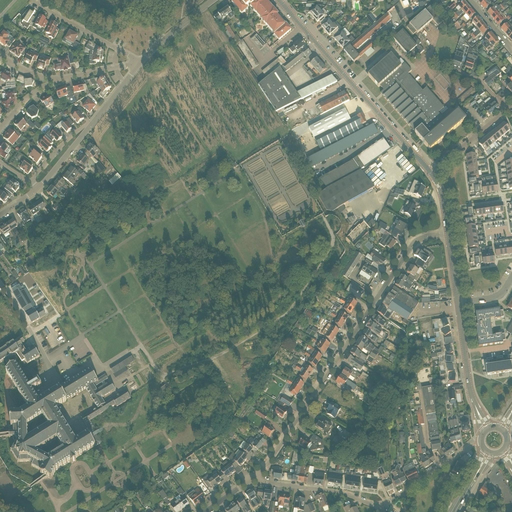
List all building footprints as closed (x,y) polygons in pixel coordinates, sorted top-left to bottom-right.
[(251,7),(258,0),(244,0),(242,2),(239,0),(235,0),(232,3),(242,15),(248,9),(247,8),(250,6),(251,7)] [(287,33),(291,30),(286,24),(278,15),(273,9),(268,3),(265,0),(258,0),(251,7),(250,7),(256,14),(256,13),(261,19),(261,20),(266,25),(279,40),(287,33)] [(490,0),(486,0),(486,1),(480,5),(484,10),(490,6),(493,3),(490,0)] [(458,11),(459,13),(468,6),(464,2),(458,7),(460,9),(458,11)] [(497,5),(487,13),(491,17),(499,10),(501,8),(503,6),(506,4),(504,2),(502,5),(502,4),(500,6),(499,6),(498,7),(497,5)] [(394,7),(400,22),(406,17),(399,3),(394,7)] [(312,19),(321,11),(316,6),(311,5),(311,8),(305,8),(305,11),(308,12),(311,15),(312,19)] [(413,35),(416,32),(417,33),(432,20),(438,26),(443,21),(430,6),(406,27),(413,35)] [(471,10),(468,6),(459,13),(457,15),(459,16),(461,15),(463,13),(465,15),(471,10)] [(222,22),(222,20),(221,19),(231,13),(228,8),(218,14),(218,15),(214,18),(219,25),(221,24),(222,22)] [(316,20),(317,22),(319,21),(321,23),(326,19),(325,18),(327,16),(326,14),(327,13),(323,9),(321,11),(312,19),(316,20)] [(411,9),(405,12),(408,19),(414,16),(411,9)] [(28,10),(26,12),(22,17),(25,20),(21,25),(28,29),(35,18),(32,16),(34,14),(30,11),(30,12),(28,10)] [(470,19),(475,15),(471,10),(465,15),(463,16),(467,21),(469,19),(470,19)] [(502,15),(502,14),(499,10),(491,17),(494,21),(502,15)] [(390,20),(387,13),(382,18),(355,41),(345,50),(344,51),(354,63),(380,40),(377,37),(357,55),(355,52),(390,20)] [(355,15),(353,13),(350,15),(355,20),(357,22),(359,20),(357,18),(356,18),(354,16),(355,15)] [(370,14),(366,18),(372,25),(377,21),(370,14)] [(494,21),(498,26),(504,22),(506,20),(502,15),(494,21)] [(45,29),(48,23),(45,21),(46,19),(40,16),(38,20),(37,19),(33,27),(36,29),(37,29),(38,27),(42,29),(43,28),(45,29)] [(482,22),(477,17),(472,22),(476,27),(482,22)] [(330,19),(329,18),(326,20),(326,19),(321,23),(323,26),(321,27),(323,29),(324,32),(333,25),(329,21),(330,19)] [(48,37),(54,40),(59,30),(56,29),(58,25),(52,22),(51,23),(50,23),(49,25),(50,26),(46,33),(49,35),(48,37)] [(474,29),(476,31),(473,33),(471,35),(472,37),(485,26),(482,22),(476,27),(474,29)] [(507,24),(501,29),(505,34),(511,27),(511,23),(509,27),(507,24)] [(328,34),(329,36),(331,35),(333,37),(339,32),(338,31),(339,30),(334,24),(333,25),(324,32),(324,33),(328,34)] [(483,35),(489,30),(485,26),(472,37),(473,37),(474,39),(476,37),(481,33),(483,35)] [(234,46),(238,43),(241,41),(237,36),(235,38),(228,27),(224,30),(225,32),(225,33),(234,46)] [(335,39),(334,39),(336,41),(337,45),(346,37),(347,36),(342,30),(339,32),(333,37),(335,39)] [(412,41),(403,30),(393,39),(407,55),(412,61),(424,51),(419,45),(421,43),(415,37),(412,41)] [(75,53),(80,45),(75,42),(78,36),(70,32),(66,40),(73,44),(71,46),(73,47),(71,52),(75,53)] [(9,48),(15,40),(13,38),(13,37),(10,35),(9,36),(4,33),(0,37),(0,43),(0,44),(1,43),(5,47),(6,45),(9,48)] [(491,33),(485,38),(482,40),(485,43),(483,44),(485,46),(495,38),(491,33)] [(264,47),(266,45),(257,34),(254,36),(264,47)] [(355,41),(351,37),(348,40),(346,37),(337,45),(341,46),(342,48),(343,48),(345,50),(355,41)] [(484,47),(486,49),(489,46),(491,49),(499,42),(495,38),(485,46),(484,47)] [(306,48),(300,41),(289,50),(295,56),(306,48)] [(99,47),(89,42),(86,47),(85,49),(86,49),(90,51),(91,51),(90,55),(103,57),(104,51),(101,51),(102,49),(99,49),(99,47)] [(16,43),(10,52),(19,58),(21,55),(23,57),(28,49),(26,47),(24,49),(16,43)] [(236,48),(237,47),(252,70),(254,68),(239,46),(238,43),(234,46),(236,48)] [(332,76),(327,78),(297,93),(284,73),(303,58),(305,60),(306,58),(311,54),(306,48),(295,56),(286,63),(287,63),(283,66),(267,79),(258,86),(276,112),(277,112),(278,114),(280,113),(279,111),(301,100),(332,85),(337,82),(332,76)] [(33,60),(36,61),(39,55),(33,52),(30,51),(25,61),(30,65),(33,60)] [(456,54),(455,56),(452,65),(459,68),(463,59),(459,58),(460,55),(456,54)] [(89,66),(96,65),(96,64),(99,64),(100,63),(102,63),(103,57),(90,55),(89,61),(90,61),(89,66)] [(466,120),(458,111),(446,122),(438,113),(444,108),(426,88),(423,91),(408,74),(411,71),(405,64),(401,67),(391,55),(370,73),(369,71),(366,73),(368,75),(378,87),(380,86),(384,90),(381,93),(398,113),(411,128),(410,128),(412,131),(413,130),(415,133),(430,151),(431,151),(431,150),(433,148),(434,148),(436,145),(437,146),(437,145),(437,146),(437,145),(440,143),(440,142),(443,140),(443,139),(446,136),(447,137),(447,136),(450,134),(450,133),(453,131),(454,131),(453,131),(456,128),(456,129),(456,128),(456,129),(457,128),(456,128),(457,128),(456,128),(459,126),(460,126),(460,125),(462,123),(463,123),(465,120),(466,120)] [(283,66),(287,63),(286,63),(281,57),(281,56),(280,57),(278,59),(281,63),(283,66)] [(46,65),(49,66),(51,59),(45,57),(44,60),(40,59),(38,68),(44,70),(46,65)] [(70,65),(68,57),(58,60),(59,64),(54,65),(56,71),(60,70),(61,71),(71,68),(70,65)] [(466,61),(467,61),(465,68),(472,70),(475,60),(467,57),(466,61)] [(317,59),(310,64),(315,69),(321,64),(317,59)] [(283,66),(281,63),(265,76),(267,79),(283,66)] [(320,75),(326,69),(321,64),(315,69),(320,75)] [(501,73),(496,67),(490,72),(486,75),(488,78),(489,77),(494,74),(496,77),(501,73)] [(5,72),(0,74),(1,80),(6,83),(6,90),(16,88),(15,78),(11,79),(10,75),(5,72)] [(19,75),(19,76),(17,81),(23,83),(24,83),(25,84),(25,88),(33,87),(33,85),(34,82),(32,81),(32,80),(28,80),(28,79),(19,75)] [(91,80),(94,85),(98,84),(100,88),(108,83),(105,78),(103,79),(102,77),(99,79),(99,78),(91,80)] [(501,82),(511,95),(511,86),(511,85),(509,86),(505,81),(503,82),(502,81),(501,82)] [(84,94),(89,92),(86,85),(83,85),(82,83),(80,84),(78,84),(72,86),(74,93),(84,91),(84,94)] [(99,95),(103,99),(108,93),(107,92),(110,90),(109,89),(111,88),(108,83),(100,88),(102,91),(99,95)] [(68,96),(69,99),(74,97),(70,88),(67,89),(66,87),(57,90),(58,94),(57,94),(59,99),(68,96)] [(497,95),(498,95),(505,104),(511,98),(503,87),(501,89),(502,91),(497,95)] [(6,90),(3,90),(3,91),(6,94),(7,99),(2,104),(7,108),(14,101),(13,95),(17,94),(16,88),(6,90)] [(321,116),(347,102),(349,101),(345,92),(343,93),(342,90),(339,92),(340,94),(316,107),(321,116)] [(91,102),(93,99),(90,94),(86,97),(88,101),(83,108),(90,113),(95,106),(91,102)] [(38,106),(43,111),(46,107),(54,103),(50,97),(49,98),(48,96),(41,100),(42,102),(38,106)] [(494,103),(492,99),(487,103),(494,112),(499,108),(495,102),(494,103)] [(487,103),(485,104),(484,102),(479,106),(482,109),(484,108),(490,115),(494,112),(487,103)] [(296,105),(285,110),(286,113),(297,107),(296,105)] [(28,110),(27,115),(32,119),(36,118),(37,116),(39,112),(34,107),(30,109),(28,110)] [(72,117),(77,124),(84,119),(81,116),(84,114),(79,108),(74,112),(76,114),(72,117)] [(335,144),(333,140),(344,134),(366,123),(362,114),(351,120),(345,110),(309,128),(318,145),(315,147),(318,152),(321,150),(321,151),(335,144)] [(21,118),(14,125),(21,131),(27,124),(21,118)] [(62,127),(67,133),(72,129),(71,128),(71,127),(73,124),(68,119),(64,123),(65,124),(62,127)] [(39,130),(42,127),(36,121),(33,124),(35,126),(39,130)] [(500,127),(506,134),(510,130),(504,123),(500,127)] [(346,150),(376,134),(371,126),(342,141),(346,150)] [(496,130),(501,137),(506,134),(500,127),(496,130)] [(21,135),(14,129),(12,131),(10,130),(7,133),(8,133),(4,138),(8,142),(11,145),(18,137),(19,138),(21,135)] [(57,142),(62,137),(56,130),(51,135),(57,142)] [(501,137),(496,130),(492,134),(497,141),(501,137)] [(487,137),(493,144),(497,141),(492,134),(487,137)] [(53,143),(46,137),(43,139),(44,140),(39,146),(42,149),(43,148),(47,152),(52,147),(51,146),(53,143)] [(493,144),(487,137),(483,141),(489,148),(493,144)] [(364,168),(391,150),(383,139),(357,157),(364,168)] [(241,167),(241,166),(240,165),(280,140),(323,214),(304,225),(305,225),(324,214),(281,140),(240,165),(241,167)] [(479,144),(481,146),(478,148),(482,153),(489,148),(483,141),(479,144)] [(9,146),(4,142),(2,145),(0,143),(0,155),(5,159),(8,155),(5,152),(9,146)] [(92,157),(93,158),(96,155),(95,154),(98,151),(90,144),(87,147),(89,149),(86,151),(87,152),(85,154),(90,159),(92,157)] [(33,160),(37,164),(42,158),(40,157),(42,154),(34,147),(31,151),(33,153),(30,157),(33,160)] [(88,161),(90,159),(85,154),(82,156),(81,155),(79,158),(79,159),(77,162),(81,165),(80,167),(84,170),(88,165),(86,164),(88,161)] [(466,155),(468,163),(476,161),(475,154),(466,155)] [(359,171),(364,168),(357,157),(350,162),(339,169),(318,180),(325,189),(333,186),(360,171),(359,171)] [(24,164),(20,168),(24,171),(24,172),(28,175),(33,169),(31,168),(33,165),(24,159),(22,163),(24,164)] [(477,169),(476,161),(468,163),(469,170),(477,169)] [(99,162),(98,163),(96,165),(102,173),(106,170),(99,162)] [(96,165),(93,167),(92,168),(99,176),(102,173),(96,165)] [(63,178),(71,184),(73,186),(76,182),(73,180),(79,173),(81,175),(81,174),(83,172),(78,168),(76,171),(71,167),(63,178)] [(282,238),(301,227),(282,237),(242,168),(242,169),(282,238)] [(472,177),(476,177),(478,176),(477,169),(469,170),(470,178),(472,177)] [(341,213),(346,209),(343,205),(375,188),(360,171),(333,186),(318,195),(326,210),(341,213)] [(482,184),(482,181),(477,182),(476,177),(472,177),(472,179),(468,180),(469,185),(471,185),(472,187),(470,188),(479,186),(479,184),(482,184)] [(65,183),(59,178),(52,187),(64,196),(66,192),(61,188),(65,183)] [(116,191),(124,182),(121,178),(112,186),(116,191)] [(5,189),(12,194),(14,192),(15,193),(18,189),(20,187),(19,185),(17,183),(17,184),(13,180),(10,184),(9,183),(5,189)] [(413,195),(421,198),(425,188),(418,185),(419,183),(414,181),(409,193),(414,194),(413,195)] [(489,184),(491,193),(498,191),(497,183),(489,184)] [(479,186),(470,188),(470,192),(475,191),(475,195),(483,194),(482,184),(479,184),(479,186)] [(482,184),(483,194),(491,193),(489,184),(482,185),(482,184)] [(52,187),(47,193),(53,198),(56,195),(58,193),(60,195),(59,197),(63,200),(65,197),(64,196),(52,187)] [(0,191),(0,200),(4,203),(9,197),(7,196),(9,194),(2,189),(0,191)] [(413,215),(415,211),(414,210),(416,208),(413,206),(414,205),(407,201),(405,206),(407,207),(404,213),(405,214),(405,215),(409,218),(410,216),(411,217),(412,214),(413,215)] [(49,214),(45,208),(41,202),(35,206),(39,212),(42,210),(46,216),(49,214)] [(58,204),(53,208),(59,216),(62,214),(60,210),(62,209),(58,204)] [(35,206),(29,210),(33,216),(34,216),(36,214),(38,217),(41,215),(39,212),(35,206)] [(473,208),(467,209),(468,212),(464,213),(464,217),(474,216),(474,218),(477,218),(476,208),(475,208),(476,210),(473,210),(473,208)] [(22,219),(24,222),(25,224),(32,220),(24,209),(17,214),(21,219),(22,219)] [(466,217),(467,220),(465,220),(465,225),(469,225),(469,227),(473,226),(473,221),(478,220),(477,218),(474,218),(474,216),(464,217),(466,217)] [(393,231),(391,230),(389,233),(396,238),(398,235),(402,237),(408,225),(397,219),(394,224),(397,226),(393,231)] [(17,227),(13,220),(7,225),(16,240),(19,238),(13,230),(17,227)] [(376,225),(372,221),(367,226),(363,222),(360,226),(359,225),(346,238),(353,248),(376,225)] [(378,226),(385,231),(387,226),(380,222),(378,226)] [(0,229),(4,236),(8,233),(11,239),(12,238),(17,245),(18,244),(16,240),(7,225),(0,229)] [(391,249),(396,243),(388,237),(383,244),(391,249)] [(511,254),(510,245),(503,246),(504,255),(511,254)] [(504,255),(503,246),(495,247),(496,256),(504,255)] [(482,255),(482,252),(477,253),(476,248),(472,249),(472,250),(469,251),(470,256),(472,256),(472,259),(470,259),(480,258),(480,255),(482,255)] [(418,251),(414,256),(424,262),(428,257),(418,251)] [(50,256),(47,252),(40,256),(43,261),(50,256)] [(356,252),(341,275),(347,279),(362,256),(356,252)] [(381,267),(385,261),(372,252),(370,256),(373,259),(372,260),(378,264),(381,267)] [(34,267),(38,264),(36,260),(37,259),(35,255),(26,259),(29,264),(31,269),(35,267),(34,267)] [(470,259),(471,263),(475,263),(475,266),(481,265),(480,263),(483,263),(483,265),(484,265),(482,255),(480,255),(480,258),(470,259)] [(371,277),(373,279),(378,272),(366,264),(359,274),(369,280),(371,277)] [(422,270),(420,269),(418,271),(411,266),(407,272),(410,275),(408,277),(409,278),(414,281),(415,282),(416,282),(420,277),(418,276),(422,270)] [(404,277),(402,275),(398,280),(411,288),(415,291),(417,287),(417,286),(412,284),(414,281),(409,278),(408,277),(405,275),(404,277)] [(398,280),(395,285),(401,289),(402,288),(412,294),(414,291),(415,291),(411,288),(398,280)] [(352,282),(346,290),(359,299),(363,293),(357,289),(358,286),(352,282)] [(20,285),(16,287),(12,290),(31,324),(40,319),(41,319),(46,316),(42,310),(37,313),(35,310),(37,309),(26,290),(23,292),(20,285)] [(408,296),(394,287),(389,294),(414,311),(419,303),(413,300),(413,299),(408,296)] [(382,304),(388,308),(394,312),(404,319),(407,321),(414,311),(389,294),(382,304)] [(348,300),(347,299),(346,302),(345,303),(347,305),(354,309),(357,304),(355,302),(356,299),(350,296),(348,300)] [(343,306),(345,308),(344,310),(350,314),(354,309),(347,305),(345,303),(346,302),(344,300),(342,303),(344,304),(343,306)] [(380,307),(377,313),(388,320),(392,315),(394,312),(388,308),(386,311),(380,307)] [(479,347),(503,343),(503,341),(506,341),(505,334),(502,334),(495,335),(495,336),(492,336),(490,319),(494,319),(501,318),(504,317),(503,311),(500,311),(500,309),(475,312),(476,317),(474,318),(479,347)] [(309,310),(306,316),(311,319),(314,314),(309,310)] [(345,323),(348,317),(342,313),(338,318),(345,323)] [(382,320),(375,315),(372,320),(378,324),(383,328),(386,323),(381,320),(382,320)] [(335,324),(341,328),(345,323),(338,318),(335,324)] [(438,329),(451,328),(450,324),(448,324),(447,319),(449,319),(432,321),(432,324),(437,324),(438,329)] [(367,328),(386,341),(389,337),(376,329),(377,327),(370,323),(367,328)] [(336,336),(339,331),(333,327),(329,332),(336,336)] [(439,338),(452,337),(451,333),(450,333),(451,333),(449,330),(449,329),(451,329),(451,328),(438,329),(433,330),(434,334),(439,333),(439,338)] [(379,340),(371,334),(371,333),(366,330),(362,334),(377,343),(379,340)] [(329,332),(326,337),(332,341),(336,336),(329,332)] [(376,353),(378,350),(375,348),(367,343),(368,341),(361,336),(358,341),(370,349),(376,353)] [(452,338),(452,337),(439,338),(435,339),(435,343),(440,342),(441,348),(453,346),(453,343),(452,343),(452,339),(450,339),(450,338),(452,338)] [(17,439),(27,438),(27,425),(42,415),(48,425),(56,438),(63,449),(48,458),(35,451),(31,462),(33,464),(32,467),(41,471),(41,473),(48,476),(51,478),(55,470),(70,461),(71,464),(75,461),(74,459),(101,443),(93,431),(94,430),(89,421),(109,408),(110,411),(113,410),(114,411),(121,407),(120,405),(130,398),(126,390),(112,399),(113,400),(106,404),(102,398),(115,390),(111,382),(98,390),(95,386),(107,378),(105,375),(97,380),(90,369),(81,375),(67,384),(38,401),(32,392),(37,388),(38,389),(41,386),(38,381),(34,383),(35,384),(29,388),(15,365),(12,367),(7,360),(17,353),(18,357),(22,362),(24,361),(27,365),(36,359),(40,357),(34,347),(29,350),(26,352),(21,345),(24,343),(22,339),(0,352),(0,363),(5,361),(9,369),(6,371),(28,407),(18,413),(11,413),(11,426),(14,426),(14,435),(14,436),(16,436),(17,439)] [(327,349),(330,345),(323,340),(322,341),(320,340),(318,343),(327,349)] [(358,341),(354,346),(361,351),(363,349),(370,354),(367,357),(367,358),(373,362),(377,355),(378,354),(376,353),(370,349),(358,341)] [(317,349),(324,354),(327,349),(318,343),(316,342),(315,343),(314,345),(318,348),(317,349)] [(442,357),(452,355),(452,354),(453,353),(453,352),(454,352),(453,346),(441,348),(441,353),(437,354),(437,358),(442,357)] [(316,353),(317,351),(312,348),(308,353),(308,354),(310,355),(310,356),(319,362),(322,357),(316,353)] [(350,353),(357,357),(355,360),(361,364),(361,363),(364,365),(366,361),(371,364),(373,362),(367,358),(367,357),(353,348),(350,353)] [(307,360),(306,361),(315,367),(319,362),(310,356),(310,355),(308,354),(307,356),(305,359),(307,360)] [(355,360),(347,355),(344,360),(350,364),(357,369),(360,371),(364,366),(361,364),(355,360)] [(443,366),(454,364),(453,362),(455,361),(455,357),(453,357),(452,355),(442,357),(443,362),(438,363),(439,367),(443,366)] [(297,366),(296,365),(299,362),(293,358),(290,363),(293,365),(296,367),(297,366)] [(454,366),(454,364),(443,366),(444,371),(439,372),(440,376),(445,375),(455,374),(455,371),(457,371),(456,366),(454,366)] [(310,376),(313,371),(307,366),(305,369),(302,368),(302,369),(299,367),(298,370),(300,371),(301,370),(310,376)] [(351,373),(345,369),(342,374),(353,381),(354,378),(356,379),(357,377),(359,378),(361,376),(353,370),(351,373)] [(300,372),(302,373),(300,377),(306,381),(310,376),(301,370),(300,371),(300,372)] [(455,375),(455,374),(445,375),(445,381),(441,381),(441,385),(458,382),(457,376),(456,376),(456,375),(455,375)] [(357,386),(354,385),(352,383),(347,380),(344,378),(342,380),(340,378),(336,383),(343,387),(344,385),(345,383),(350,386),(352,388),(353,387),(356,388),(357,386)] [(301,390),(304,384),(298,380),(294,385),(301,390)] [(297,395),(301,390),(294,385),(292,384),(293,382),(290,381),(289,384),(291,385),(289,387),(292,389),(289,392),(295,396),(296,394),(297,395)] [(439,438),(439,435),(434,407),(439,406),(437,393),(436,386),(430,387),(422,388),(423,395),(432,451),(437,450),(438,453),(437,453),(441,459),(445,456),(446,458),(449,456),(444,450),(446,449),(444,447),(444,446),(441,448),(442,450),(441,450),(439,438)] [(376,388),(373,392),(371,395),(376,399),(380,393),(379,393),(381,391),(376,388)] [(375,399),(376,399),(371,395),(365,403),(371,407),(377,400),(375,399)] [(284,396),(283,397),(281,396),(277,400),(276,401),(279,403),(280,401),(285,404),(289,407),(292,402),(284,396)] [(284,410),(285,409),(283,407),(285,404),(280,401),(279,403),(277,404),(280,406),(275,413),(283,418),(287,412),(284,410)] [(341,409),(332,403),(327,410),(329,411),(327,414),(334,418),(336,415),(336,416),(341,409)] [(264,420),(266,417),(257,410),(255,413),(264,420)] [(462,432),(470,431),(468,423),(470,423),(469,416),(464,417),(463,413),(460,414),(460,417),(461,422),(462,432)] [(318,428),(319,427),(323,430),(323,431),(327,434),(330,430),(329,429),(332,426),(324,421),(323,422),(321,420),(318,424),(316,426),(318,428)] [(272,429),(272,430),(269,428),(271,426),(266,422),(260,431),(269,437),(272,433),(272,434),(274,431),(272,429)] [(35,451),(56,438),(48,425),(27,438),(17,439),(11,448),(10,448),(9,450),(12,450),(18,461),(17,463),(18,463),(19,461),(31,462),(35,451)] [(421,428),(420,428),(417,429),(418,431),(418,434),(420,444),(422,452),(422,453),(423,454),(429,466),(433,464),(432,463),(435,461),(431,455),(430,456),(428,452),(426,454),(421,428)] [(262,437),(261,438),(258,435),(254,440),(251,438),(247,443),(249,445),(250,444),(258,450),(263,444),(265,441),(266,440),(262,437)] [(309,442),(303,438),(299,444),(305,448),(302,451),(305,453),(318,450),(324,449),(322,440),(314,435),(309,442)] [(341,447),(345,441),(336,435),(332,442),(341,447)] [(251,452),(253,449),(246,444),(244,442),(239,447),(242,449),(243,451),(252,457),(254,455),(251,452)] [(449,456),(455,452),(451,446),(449,443),(444,447),(446,449),(444,450),(449,456)] [(241,453),(238,450),(235,455),(236,455),(238,457),(237,457),(244,462),(246,460),(248,462),(252,457),(243,451),(241,453)] [(292,480),(292,481),(298,482),(300,468),(300,465),(301,463),(302,453),(294,452),(291,467),(294,468),(293,474),(292,480)] [(423,454),(419,457),(422,461),(420,462),(425,469),(429,466),(423,454)] [(236,455),(231,462),(241,472),(243,469),(241,467),(244,462),(237,457),(238,457),(236,455)] [(231,475),(236,472),(237,475),(241,472),(231,462),(228,463),(226,461),(222,464),(226,468),(231,475)] [(452,471),(461,477),(467,467),(457,462),(452,471)] [(406,481),(402,474),(401,475),(399,471),(401,466),(397,465),(397,466),(396,469),(395,470),(399,477),(397,478),(401,485),(403,484),(402,483),(406,481)] [(274,473),(273,478),(281,479),(282,472),(279,472),(280,467),(275,466),(275,467),(272,467),(271,472),(274,473)] [(219,474),(226,483),(230,479),(229,477),(231,475),(226,468),(221,472),(219,474)] [(304,469),(300,468),(298,482),(303,483),(306,483),(307,478),(304,478),(305,475),(305,472),(303,472),(304,469)] [(404,472),(408,481),(418,477),(413,468),(412,469),(407,471),(404,472)] [(330,473),(328,482),(335,483),(337,470),(336,470),(336,472),(332,471),(332,470),(330,469),(329,473),(330,473)] [(335,483),(341,484),(343,475),(338,474),(339,471),(337,470),(335,483)] [(395,470),(392,472),(394,478),(392,480),(393,483),(396,487),(401,485),(397,478),(399,477),(395,470)] [(347,476),(346,485),(352,486),(354,477),(353,477),(349,476),(350,472),(347,472),(347,476)] [(313,485),(323,486),(324,474),(319,473),(318,475),(315,475),(313,485)] [(354,477),(352,486),(359,487),(361,476),(356,475),(356,473),(355,473),(354,473),(353,477),(354,477)] [(212,478),(212,479),(209,474),(202,479),(209,488),(211,487),(213,489),(217,486),(212,478)] [(217,475),(212,478),(217,486),(220,484),(221,486),(226,483),(219,474),(217,476),(217,475)] [(365,478),(363,488),(370,489),(372,479),(371,479),(367,479),(367,475),(365,475),(364,478),(365,478)] [(370,489),(377,490),(378,481),(377,480),(373,480),(374,477),(374,476),(371,476),(371,479),(372,479),(370,489)] [(382,483),(386,492),(394,488),(390,480),(386,481),(382,483)] [(498,498),(499,496),(500,496),(502,494),(490,485),(488,488),(487,488),(490,483),(487,481),(483,488),(491,493),(498,498)] [(483,488),(483,487),(476,500),(480,502),(484,505),(491,493),(483,488)] [(205,498),(198,489),(194,492),(195,494),(190,498),(195,505),(205,498)] [(259,505),(257,502),(254,497),(256,496),(252,490),(245,494),(252,505),(254,508),(259,505)] [(168,506),(170,504),(168,500),(169,499),(163,491),(159,493),(164,500),(168,506)] [(265,492),(258,491),(257,495),(263,496),(262,500),(265,500),(265,506),(265,507),(269,508),(270,501),(271,501),(272,492),(265,491),(265,492)] [(319,500),(320,501),(320,503),(318,504),(320,511),(324,511),(329,510),(327,506),(329,506),(325,498),(324,493),(315,497),(316,501),(319,500)] [(283,495),(280,494),(278,503),(279,503),(278,506),(283,507),(284,504),(289,505),(290,497),(283,496),(283,495)] [(183,497),(181,498),(179,496),(175,499),(177,501),(183,509),(189,504),(183,497)] [(305,499),(295,498),(293,511),(297,511),(298,510),(303,511),(304,505),(305,505),(305,499)] [(250,511),(251,511),(246,506),(247,506),(242,499),(237,502),(242,509),(243,511),(250,511)] [(178,511),(183,509),(177,501),(171,506),(175,511),(178,511)]
